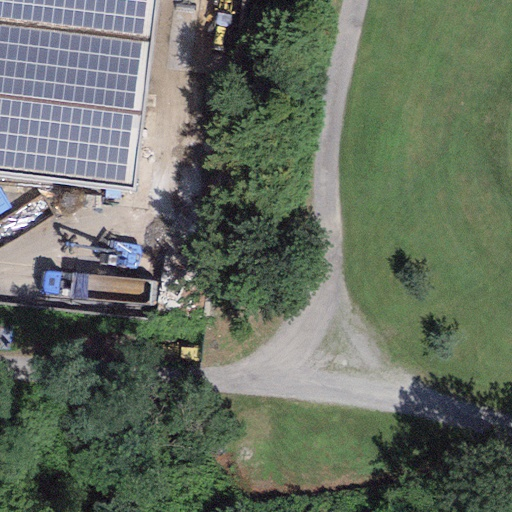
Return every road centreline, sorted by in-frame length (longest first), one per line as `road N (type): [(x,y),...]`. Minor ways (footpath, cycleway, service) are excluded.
road 1 (track): [(0,354),(252,381),(511,428)]
road 2 (track): [(306,389),(328,139),(354,0)]
